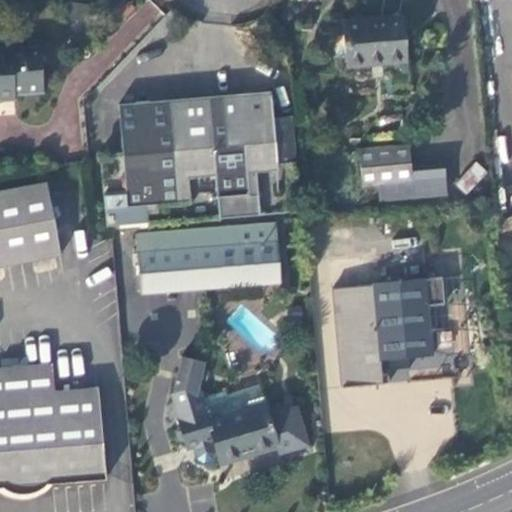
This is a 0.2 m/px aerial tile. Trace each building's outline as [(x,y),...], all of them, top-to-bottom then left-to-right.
[(390,23),(333,28),(338,75),(394,70),(390,23)] [(29,55),(0,56),(0,106),(7,106),(7,96),(31,95),(29,55)] [(511,67),(502,69),(511,110),(511,67)] [(257,98),(108,112),(117,212),(266,198),(257,98)] [(278,116),(278,160),(294,160),(294,116),(278,116)] [(402,151),(352,156),(355,190),(370,189),(372,206),(440,199),(438,173),(405,176),(402,151)] [(468,195),(485,170),(473,161),(455,186),(468,195)] [(34,187),(0,192),(0,270),(48,263),(34,187)] [(261,230),(120,241),(127,302),(267,289),(261,230)] [(454,262),(327,272),(337,395),(464,385),(454,262)] [(0,500),(2,503),(20,502),(23,495),(92,490),(85,399),(39,403),(37,375),(13,376),(12,363),(0,364),(0,500)] [(190,370),(171,366),(164,399),(160,400),(169,434),(163,439),(165,449),(173,450),(175,458),(187,455),(190,465),(204,460),(209,472),(266,454),(248,394),(215,403),(213,395),(192,403),(188,393),(190,370)]
